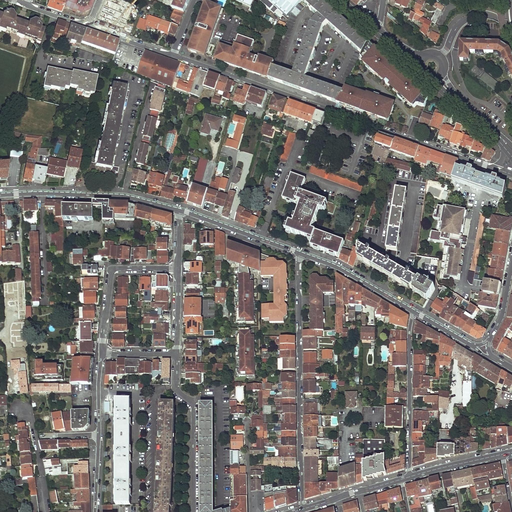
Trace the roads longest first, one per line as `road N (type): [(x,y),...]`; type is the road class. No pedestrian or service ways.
road 1 (residential): [(497,169),(173,55)]
road 2 (residential): [(302,508),(301,253)]
road 3 (residential): [(0,194),(113,195),(179,209)]
road 4 (residential): [(176,353),(176,393),(193,406),(194,511)]
road 5 (residential): [(413,311),(408,476)]
road 6 (residential): [(95,511),(101,352)]
road 7 (residential): [(101,352),(111,270),(177,268)]
road 8 (residential): [(179,209),(301,253)]
road 9 (residential): [(301,253),(413,311)]
